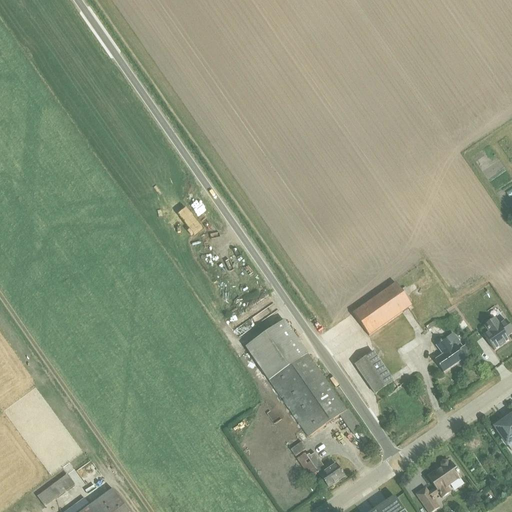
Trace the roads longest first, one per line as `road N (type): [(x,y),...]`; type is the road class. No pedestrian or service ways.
road 1 (unclassified): [(398,463),(74,0)]
road 2 (tertiary): [(398,463),(511,384)]
